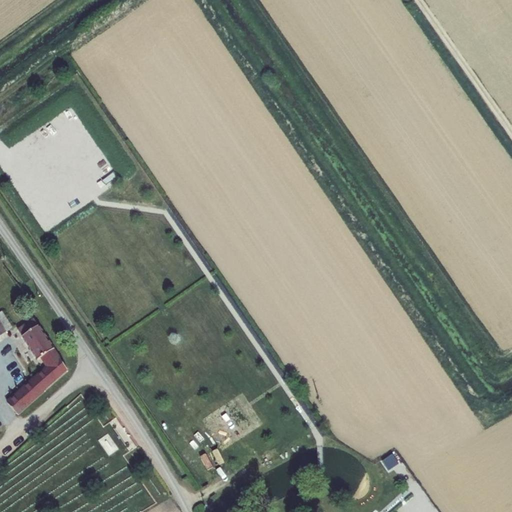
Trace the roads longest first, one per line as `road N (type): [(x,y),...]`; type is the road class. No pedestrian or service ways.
road 1 (unclassified): [(95,364),(187,511)]
road 2 (unclassified): [(0,226),(95,364)]
road 3 (track): [(419,0),(511,134)]
road 4 (unclassified): [(0,446),(95,364)]
